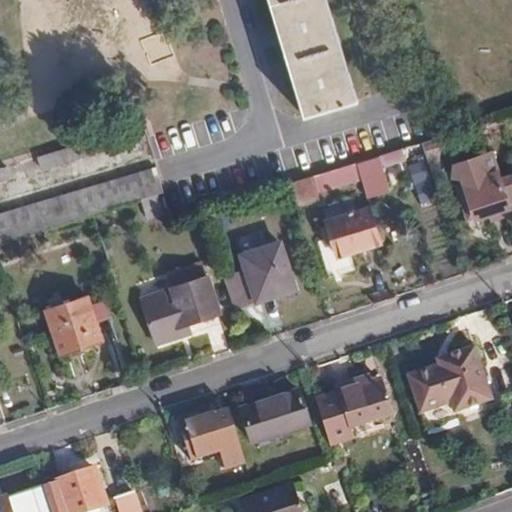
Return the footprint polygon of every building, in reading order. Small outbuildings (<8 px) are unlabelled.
[(268,0),(304,119),(310,118),(358,103),(327,0),(268,0)] [(164,31),(141,40),(152,68),(176,59),(164,31)] [(436,141),(440,152),(480,139),(477,128),(436,141)] [(146,140),(141,129),(120,136),(123,147),(146,140)] [(426,145),(435,175),(446,172),(440,152),(436,141),(426,145)] [(90,157),(87,145),(39,159),(43,170),(90,157)] [(511,208),(492,154),(460,165),(478,218),(511,208)] [(379,159),(356,165),(318,177),(322,192),(361,180),(367,202),(389,196),(379,159)] [(166,192),(158,168),(0,214),(0,242),(121,206),(166,192)] [(0,183),(9,180),(6,170),(0,171),(0,183)] [(318,177),(292,185),(299,209),(325,201),(322,192),(318,177)] [(166,213),(162,204),(147,208),(150,218),(166,213)] [(380,246),(370,209),(328,220),(333,237),(321,240),(330,276),(355,269),(351,254),(380,246)] [(248,271),(225,278),(235,310),(258,302),(258,303),(296,291),(282,246),(244,258),(248,271)] [(141,301),(156,347),(191,336),(188,326),(220,316),(209,279),(207,280),(202,265),(168,276),(172,291),(141,301)] [(104,342),(89,298),(49,311),(66,361),(87,353),(85,347),(104,342)] [(493,399),(476,346),(439,359),(440,365),(411,374),(424,412),(454,403),(457,412),(493,399)] [(343,394),(319,401),(329,433),(333,444),(357,437),(354,426),(394,413),(383,381),(376,383),(375,377),(341,387),(343,394)] [(310,425),(300,392),(243,409),(254,443),(310,425)] [(247,464),(229,411),(216,415),(216,413),(182,426),(194,462),(220,453),(227,471),(247,464)] [(92,474),(60,483),(70,511),(88,511),(104,507),(92,474)] [(0,511),(55,511),(46,485),(0,500),(0,511)] [(301,511),(293,486),(244,501),(247,511),(301,511)] [(116,499),(120,511),(141,511),(135,492),(116,499)]
